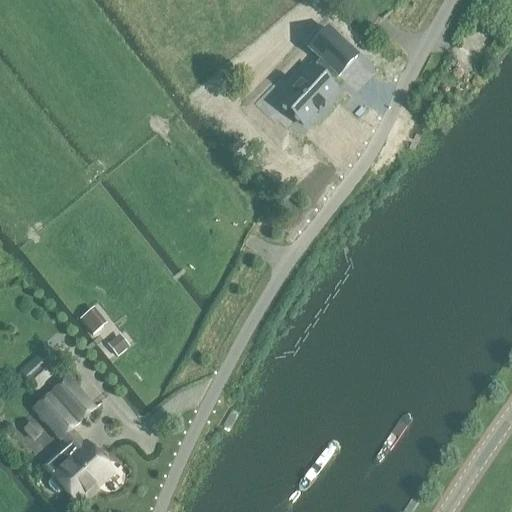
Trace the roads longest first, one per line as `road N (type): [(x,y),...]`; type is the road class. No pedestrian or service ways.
road 1 (unclassified): [(159,511),(215,386),(269,291),(373,148),(452,0)]
road 2 (tertiary): [(445,511),(511,412)]
